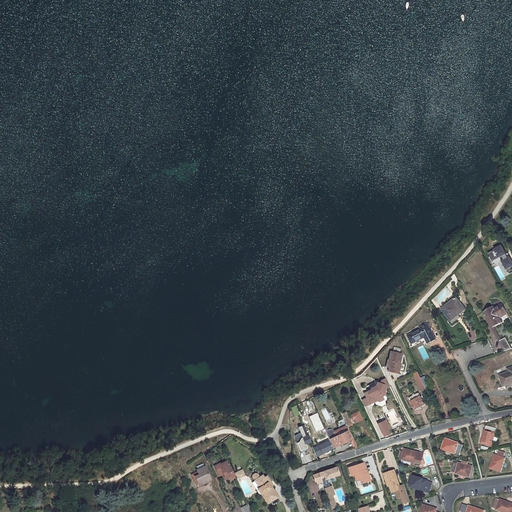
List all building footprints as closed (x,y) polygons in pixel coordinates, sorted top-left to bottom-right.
[(487,252),(500,281),(506,278),(505,275),(511,271),(511,263),(509,256),(506,257),(501,246),(487,252)] [(456,298),(442,309),(453,323),(460,317),(458,315),(465,309),(456,298)] [(499,318),(498,317),(506,312),(502,305),(494,309),(493,307),(484,312),(487,317),(487,318),(489,317),(490,319),(489,320),(493,327),(502,322),(499,318)] [(506,351),(500,341),(501,340),(493,327),(489,320),(490,319),(489,317),(487,318),(487,317),(486,318),(504,351),(506,351)] [(421,330),(408,336),(412,343),(424,337),(428,343),(435,340),(427,325),(420,328),(421,330)] [(467,333),(471,343),(476,341),(473,331),(467,333)] [(501,340),(500,341),(506,351),(511,349),(505,338),(501,340)] [(390,352),(387,367),(389,368),(388,372),(398,374),(400,364),(399,364),(402,354),(400,354),(392,352),(390,352)] [(511,367),(508,369),(509,371),(499,376),(504,386),(511,382),(511,367)] [(414,374),(417,379),(422,390),(426,388),(421,378),(417,372),(414,374)] [(424,377),(421,378),(426,388),(429,386),(424,377)] [(386,378),(380,380),(385,382),(387,386),(389,385),(386,378)] [(370,389),(363,393),(366,397),(368,402),(368,401),(371,400),(374,401),(376,400),(378,401),(383,399),(381,396),(385,394),(383,391),(385,387),(387,386),(385,382),(380,380),(379,383),(376,382),(375,386),(370,388),(370,389)] [(419,393),(409,398),(415,410),(425,405),(419,393)] [(296,405),(291,408),(294,416),(299,414),(296,405)] [(351,423),(349,420),(352,418),(354,423),(362,419),(358,412),(351,415),(351,416),(348,418),(345,412),(341,414),(347,425),(351,423)] [(382,421),(377,423),(383,436),(388,433),(386,429),(382,421)] [(322,425),(320,426),(326,439),(328,437),(333,448),(350,440),(345,428),(344,426),(334,432),(333,431),(329,429),(326,431),(325,428),(324,429),(322,425)] [(486,425),(481,443),(491,446),(496,428),(486,425)] [(303,426),(298,427),(300,432),(301,434),(305,444),(310,442),(308,435),(307,435),(303,426)] [(347,427),(345,428),(350,440),(355,449),(357,448),(347,427)] [(463,445),(458,444),(458,443),(445,439),(442,449),(459,455),(463,445)] [(328,441),(313,448),(316,456),(332,448),(328,441)] [(415,463),(414,465),(421,466),(424,454),(417,453),(418,452),(404,449),(403,453),(400,452),(399,457),(402,458),(402,460),(415,463)] [(494,455),(490,468),(500,471),(504,458),(494,455)] [(227,461),(219,464),(225,476),(226,475),(228,478),(229,478),(230,480),(235,478),(227,461)] [(456,473),(456,474),(469,477),(472,466),(458,463),(458,464),(454,462),(451,472),(456,473)] [(360,479),(361,483),(370,481),(368,474),(366,474),(365,471),(363,463),(348,468),(350,476),(354,475),(356,480),(360,479)] [(197,470),(199,475),(195,477),(199,486),(211,480),(205,466),(197,470)] [(334,475),(334,473),(338,472),(336,467),(312,475),(315,482),(316,481),(317,483),(323,482),(322,478),(325,477),(325,478),(327,478),(334,475)] [(242,469),(234,472),(236,479),(244,476),(242,469)] [(395,470),(384,474),(387,484),(389,483),(390,486),(392,492),(401,489),(395,470)] [(157,472),(149,478),(154,484),(162,479),(157,472)] [(273,487),(266,476),(264,478),(262,475),(259,477),(257,474),(255,473),(253,475),(252,477),(259,488),(258,489),(257,491),(259,494),(261,494),(267,504),(278,497),(272,488),(273,487)] [(414,476),(410,487),(423,491),(429,493),(432,483),(426,481),(427,480),(414,476)] [(497,508),(496,509),(503,511),(511,511),(511,503),(500,499),(500,500),(497,508)]
